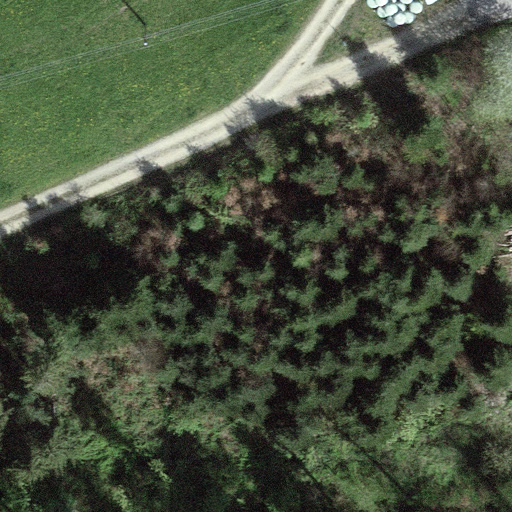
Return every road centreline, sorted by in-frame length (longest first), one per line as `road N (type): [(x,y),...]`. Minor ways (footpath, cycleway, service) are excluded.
road 1 (track): [(332,0),(288,64),(238,113),(0,222)]
road 2 (track): [(238,113),(495,0)]
